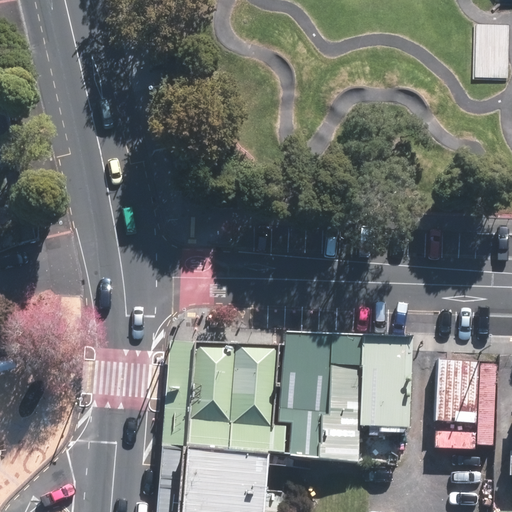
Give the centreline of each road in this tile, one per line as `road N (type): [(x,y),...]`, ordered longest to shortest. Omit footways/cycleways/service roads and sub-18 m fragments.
road 1 (residential): [(511,285),(123,272)]
road 2 (secondary): [(123,272),(65,0)]
road 3 (secondary): [(110,511),(123,272)]
